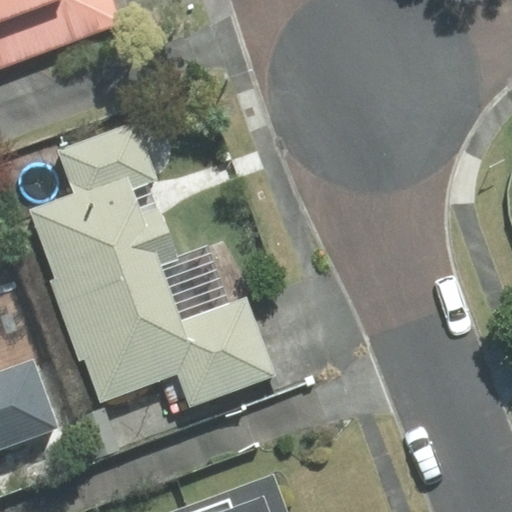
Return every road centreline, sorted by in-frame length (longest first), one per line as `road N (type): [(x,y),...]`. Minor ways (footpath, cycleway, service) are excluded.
road 1 (residential): [(486,511),(391,255),(370,83)]
road 2 (residential): [(511,36),(370,83)]
